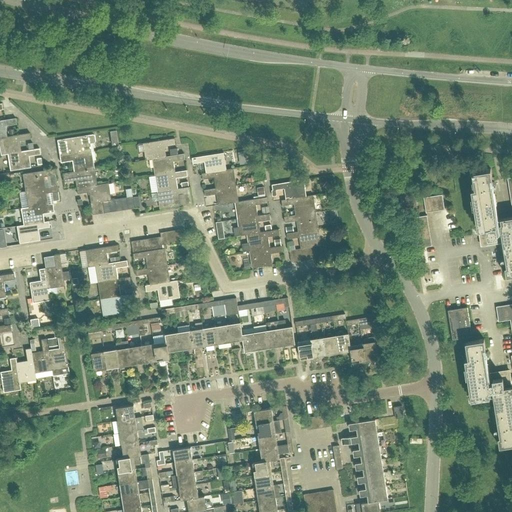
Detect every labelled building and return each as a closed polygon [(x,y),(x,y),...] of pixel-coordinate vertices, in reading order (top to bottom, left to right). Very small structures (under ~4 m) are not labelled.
[(0,137),(6,136),(5,125),(16,123),(15,117),(0,119),(0,137)] [(20,151),(21,150),(19,140),(30,138),(29,132),(6,136),(0,137),(0,154),(7,153),(20,151)] [(71,154),(91,151),(90,143),(94,142),(95,141),(94,135),(92,134),(88,134),(57,139),(59,153),(62,152),(63,155),(71,154)] [(166,156),(164,145),(175,143),(174,137),(143,142),(145,159),(152,158),(166,156)] [(28,149),(21,150),(20,151),(7,153),(10,170),(30,167),(29,155),(40,154),(39,147),(33,148),(28,149)] [(72,160),(73,171),(94,167),(91,151),(71,154),(63,155),(59,156),(60,162),(72,160)] [(227,169),(226,168),(224,152),(192,157),(193,163),(204,161),(206,172),(227,169)] [(175,172),(175,171),(173,161),(185,159),(184,153),(178,154),(171,155),(166,156),(152,158),(155,175),(175,172)] [(75,179),(76,187),(96,184),(94,167),(73,171),(62,172),(63,178),(64,181),(75,179)] [(216,187),(236,184),(233,167),(226,168),(227,169),(206,172),(202,172),(202,178),(214,176),(216,187)] [(491,193),(489,178),(492,177),(491,168),(472,171),(475,188),(472,189),(478,229),(479,229),(479,230),(481,243),(485,243),(501,240),(503,252),(506,251),(508,267),(505,267),(507,276),(511,275),(511,216),(499,218),(494,192),(491,193)] [(45,187),(43,176),(48,175),(49,183),(56,182),(54,169),(22,174),(25,190),(45,187)] [(157,191),(178,188),(176,177),(187,175),(187,169),(175,171),(175,172),(155,175),(157,191)] [(306,196),(306,195),(304,179),(272,184),(273,190),(271,190),(272,196),(277,195),(276,189),(284,188),(286,199),(306,196)] [(108,200),(111,199),(108,182),(96,184),(76,187),(77,193),(88,191),(90,202),(96,202),(102,201),(108,200)] [(235,201),(238,201),(236,184),(216,187),(204,189),(205,195),(217,193),(218,204),(235,201)] [(48,204),(48,203),(46,193),(51,192),(52,200),(59,199),(56,185),(45,187),(25,190),(27,207),(48,204)] [(178,188),(157,191),(150,192),(151,199),(153,200),(159,199),(160,208),(180,205),(179,194),(184,193),(185,204),(192,203),(189,186),(178,188)] [(402,211),(417,208),(416,201),(415,193),(400,196),(402,211)] [(296,215),(316,211),(313,194),(306,195),(306,196),(286,199),(281,199),(282,205),(294,204),(296,214),(296,215)] [(436,195),(438,210),(445,209),(442,196),(442,194),(436,195)] [(432,211),(438,210),(436,195),(430,196),(432,211)] [(258,215),(256,204),(267,202),(267,196),(238,201),(235,201),(238,218),(258,215)] [(426,212),(432,211),(430,196),(423,197),(426,212)] [(43,221),(42,213),(54,211),(52,202),(48,203),(48,204),(27,207),(20,208),(23,224),(23,225),(43,221)] [(298,231),(319,228),(316,211),(296,215),(296,214),(284,216),(285,222),(297,220),(298,231)] [(240,235),(247,234),(260,231),(259,221),(270,219),(269,213),(258,215),(238,218),(240,235)] [(413,223),(427,221),(426,215),(411,217),(413,223)] [(23,225),(23,224),(16,225),(19,242),(39,239),(37,228),(49,226),(48,220),(43,221),(23,225)] [(225,220),(218,221),(221,238),(228,237),(225,220)] [(414,230),(428,227),(427,221),(413,223),(414,230)] [(415,235),(430,233),(428,227),(414,230),(415,235)] [(279,228),(273,229),(260,231),(247,234),(250,250),(270,247),(268,236),(280,234),(279,228)] [(307,247),(313,246),(321,245),(319,228),(298,231),(287,233),(288,239),(299,237),(301,248),(307,247)] [(416,241),(431,239),(430,233),(415,235),(416,241)] [(145,251),(151,250),(150,238),(143,239),(145,251)] [(431,239),(416,241),(417,248),(432,245),(431,239)] [(95,265),(109,262),(107,252),(118,250),(117,244),(86,249),(88,266),(95,265)] [(282,251),(282,245),(270,247),(250,250),(252,267),(273,264),(271,253),(282,251)] [(313,246),(307,247),(309,259),(315,258),(313,246)] [(147,268),(168,265),(165,248),(163,248),(157,249),(151,250),(145,251),(139,252),(133,253),(134,259),(146,257),(147,268)] [(47,288),(48,288),(64,285),(59,253),(53,254),(55,266),(44,268),(47,288)] [(119,279),(119,278),(117,267),(128,265),(127,260),(109,262),(95,265),(98,282),(119,279)] [(150,284),(170,281),(168,265),(147,268),(136,269),(137,275),(148,273),(150,284)] [(49,299),(48,288),(47,288),(44,268),(38,269),(40,280),(29,282),(32,302),(49,299)] [(0,291),(4,291),(3,280),(14,278),(13,273),(0,274),(0,291)] [(121,295),(120,284),(130,282),(130,276),(119,278),(119,279),(98,282),(101,298),(121,295)] [(150,284),(145,285),(146,290),(158,289),(160,300),(161,307),(172,305),(171,298),(180,297),(177,280),(176,280),(172,280),(170,281),(150,284)] [(121,295),(101,298),(103,315),(124,312),(122,301),(133,299),(132,293),(121,295)] [(238,305),(236,297),(224,299),(225,304),(226,314),(239,312),(238,310),(247,308),(246,304),(238,305)] [(226,314),(225,304),(220,305),(212,306),(214,316),(226,314)] [(505,320),(510,319),(511,319),(508,304),(502,305),(505,320)] [(498,321),(505,320),(502,305),(496,306),(498,321)] [(452,338),(467,336),(465,327),(470,326),(467,306),(453,309),(448,309),(449,319),(452,338)] [(278,320),(279,327),(282,345),(295,343),(292,325),(286,326),(285,319),(278,320)] [(282,345),(279,327),(278,320),(266,322),(266,324),(270,347),(282,345)] [(206,345),(203,328),(202,322),(195,323),(196,329),(190,330),(193,347),(206,345)] [(242,333),(242,329),(240,322),(228,324),(231,341),(243,339),(242,334),(242,333)] [(0,331),(10,330),(9,324),(0,325),(0,343),(1,343),(0,337),(0,331)] [(218,343),(231,341),(228,324),(215,326),(218,343)] [(254,327),(255,331),(257,349),(270,347),(266,324),(254,326),(254,327)] [(206,345),(218,343),(215,326),(203,328),(206,345)] [(245,351),(257,349),(255,331),(254,327),(242,329),(242,333),(242,334),(243,339),(245,351)] [(181,349),(193,347),(190,330),(178,332),(181,349)] [(338,334),(336,335),(339,352),(350,350),(351,350),(350,344),(350,341),(348,332),(344,333),(343,330),(337,331),(338,334)] [(168,351),(181,349),(178,332),(165,334),(166,341),(168,351)] [(326,336),(323,337),(326,354),(339,352),(336,335),(331,335),(331,333),(326,334),(326,336)] [(154,343),(157,360),(170,358),(168,351),(166,341),(165,334),(153,336),(154,343)] [(297,336),(298,341),(301,358),(314,356),(311,339),(310,334),(297,336)] [(48,349),(51,370),(52,375),(68,372),(62,336),(62,335),(57,336),(59,348),(48,349)] [(314,356),(326,354),(323,337),(311,339),(314,356)] [(367,337),(362,338),(362,342),(365,360),(378,358),(375,340),(368,341),(367,337)] [(51,370),(48,349),(46,338),(40,339),(42,350),(32,352),(31,352),(35,372),(51,370)] [(511,384),(511,376),(510,371),(506,372),(490,375),(488,363),(485,363),(482,348),(485,348),(484,338),(466,341),(468,358),(465,359),(471,399),(488,396),(491,396),(496,422),(499,422),(501,437),(498,437),(500,446),(511,444),(511,384)] [(353,341),(350,341),(350,344),(351,350),(350,350),(352,362),(365,360),(362,342),(355,343),(355,342),(353,341)] [(142,345),(144,362),(157,360),(154,343),(142,345)] [(132,364),(144,362),(142,345),(129,347),(132,364)] [(120,366),(132,364),(129,347),(117,348),(120,366)] [(36,379),(35,372),(31,352),(32,352),(31,348),(25,348),(27,360),(16,361),(19,382),(36,379)] [(107,368),(120,366),(117,348),(104,350),(107,368)] [(94,370),(107,368),(104,350),(91,352),(94,370)] [(16,361),(15,357),(10,358),(11,369),(0,371),(3,392),(21,389),(19,382),(16,361)] [(118,420),(136,417),(134,405),(133,404),(116,407),(118,420)] [(277,420),(279,419),(284,419),(288,418),(288,413),(286,405),(282,406),(283,412),(281,412),(279,414),(279,415),(276,416),(277,419),(277,420)] [(395,418),(396,418),(403,417),(402,405),(393,406),(395,418)] [(274,420),(274,419),(272,407),(254,410),(256,423),(274,420)] [(120,432),(138,430),(144,429),(142,416),(136,417),(118,420),(120,432)] [(360,434),(344,437),(341,437),(342,444),(361,441),(362,447),(353,449),(354,456),(363,454),(364,461),(355,462),(356,469),(366,467),(367,474),(357,476),(358,482),(368,481),(369,487),(359,489),(360,495),(370,494),(371,500),(371,501),(379,499),(379,500),(388,498),(375,418),(348,422),(350,429),(359,427),(360,434)] [(281,432),(279,419),(277,420),(277,419),(274,419),(274,420),(256,423),(258,435),(276,433),(281,432)] [(230,451),(238,451),(237,427),(229,427),(230,451)] [(122,445),(140,442),(138,430),(120,432),(122,445)] [(278,445),(276,433),(258,435),(260,448),(278,445)] [(134,455),(134,456),(142,455),(142,454),(140,442),(122,445),(124,457),(134,455)] [(289,451),(288,443),(278,445),(260,448),(262,460),(270,459),(280,458),(279,453),(289,451)] [(334,446),(333,446),(335,458),(341,457),(339,445),(334,446)] [(175,461),(192,459),(190,446),(173,449),(175,461)] [(116,458),(118,471),(136,468),(135,463),(141,462),(141,463),(145,462),(143,454),(142,454),(142,455),(134,456),(134,455),(124,457),(116,458)] [(343,468),(342,465),(341,457),(335,458),(336,469),(337,469),(343,468)] [(177,474),(194,471),(192,459),(175,461),(177,474)] [(272,472),(270,459),(262,460),(252,462),(254,475),(272,472)] [(143,475),(147,475),(152,474),(150,466),(142,467),(143,475)] [(120,484),(138,481),(136,468),(118,471),(120,484)] [(179,486),(196,484),(194,471),(177,474),(171,475),(173,487),(179,486)] [(256,487),(274,484),(272,472),(254,475),(256,487)] [(226,479),(228,491),(238,489),(236,477),(226,479)] [(152,478),(138,481),(120,484),(122,496),(140,493),(139,489),(154,486),(152,478)] [(109,489),(114,489),(114,484),(101,485),(102,496),(109,495),(109,489)] [(198,496),(196,484),(179,486),(181,499),(187,498),(198,496)] [(274,484),(256,487),(258,500),(276,497),(279,496),(277,484),(274,484)] [(252,500),(249,489),(244,490),(247,501),(252,500)] [(124,508),(142,505),(140,493),(122,496),(124,508)] [(189,511),(207,508),(204,495),(198,496),(187,498),(189,511)] [(260,511),(278,509),(276,497),(258,500),(260,511)] [(380,511),(379,500),(379,499),(371,501),(371,500),(361,502),(357,503),(358,511),(380,511)]
